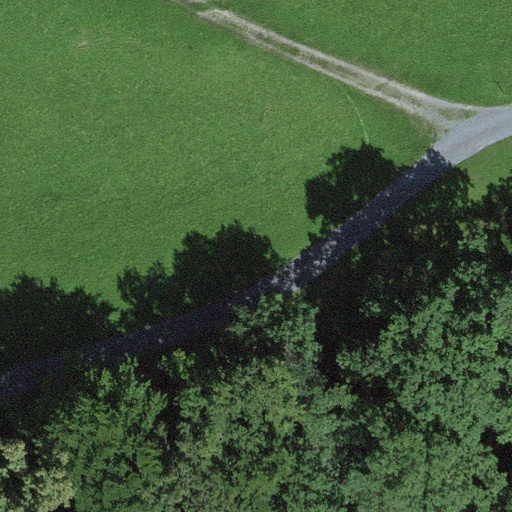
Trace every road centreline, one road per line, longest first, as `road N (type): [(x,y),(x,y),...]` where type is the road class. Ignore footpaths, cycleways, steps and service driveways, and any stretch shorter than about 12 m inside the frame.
road 1 (track): [(0,392),(252,306),(325,263),(487,131),(511,122)]
road 2 (track): [(487,131),(207,0)]
